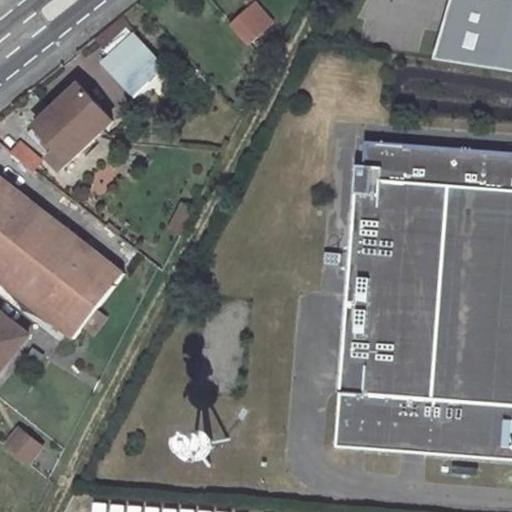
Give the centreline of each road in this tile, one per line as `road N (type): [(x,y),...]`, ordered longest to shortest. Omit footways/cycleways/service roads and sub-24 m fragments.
road 1 (track): [(316,0),(48,511)]
road 2 (secondary): [(4,79),(101,0)]
